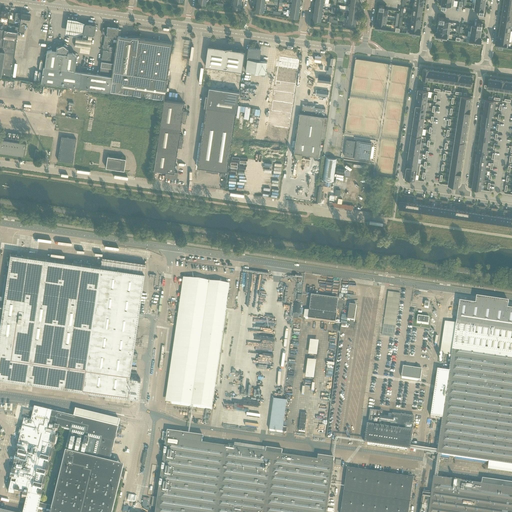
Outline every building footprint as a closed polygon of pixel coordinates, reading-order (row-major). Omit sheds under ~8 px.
[(473,3),(472,9),(473,9),(479,10),(479,13),(483,13),(484,10),(484,8),(484,5),(475,3),(474,3),(473,3)] [(388,9),(384,9),(384,6),(380,5),(379,9),(378,9),(378,11),(379,11),(378,14),(387,15),(388,9)] [(21,14),(20,19),(18,32),(24,33),(25,25),(22,24),(22,21),(29,22),(30,15),(21,14)] [(76,20),(67,18),(65,34),(75,35),(82,33),(84,23),(76,20)] [(356,20),(347,18),(345,28),(352,29),(353,25),(355,26),(356,20)] [(438,21),(438,23),(439,23),(438,26),(450,28),(451,22),(445,21),(444,21),(444,18),(440,18),(439,21),(438,21)] [(83,34),(82,39),(87,39),(88,35),(92,35),(94,34),(95,25),(86,23),(84,24),(83,34)] [(471,30),(471,31),(480,32),(481,30),(481,28),(482,24),(477,23),(477,26),(472,25),(471,30)] [(103,47),(103,49),(115,51),(115,47),(109,46),(109,45),(107,45),(108,38),(116,39),(117,35),(118,29),(108,27),(108,30),(107,30),(105,30),(105,35),(103,47)] [(0,45),(15,48),(16,40),(3,38),(4,30),(2,30),(0,29),(0,45)] [(128,37),(117,35),(116,39),(115,47),(115,51),(111,76),(109,92),(160,100),(164,100),(165,91),(167,79),(172,43),(160,42),(139,39),(139,38),(135,37),(136,36),(128,36),(128,37)] [(0,76),(10,78),(15,48),(0,45),(0,76)] [(41,82),(78,88),(80,72),(74,71),(76,56),(73,53),(68,52),(68,49),(63,45),(57,47),(56,50),(51,50),(47,52),(44,67),(43,67),(41,82)] [(245,52),(245,51),(232,49),(232,48),(231,48),(225,49),(223,48),(208,46),(206,60),(205,66),(242,72),(245,52)] [(261,49),(249,47),(248,51),(248,52),(247,59),(246,71),(265,74),(266,67),(267,62),(259,61),(259,60),(260,60),(260,58),(259,57),(261,49)] [(99,75),(111,76),(115,51),(103,49),(99,75)] [(277,66),(269,126),(289,129),(299,59),(294,58),(277,55),(276,66),(277,66)] [(306,58),(303,64),(311,68),(314,62),(306,58)] [(302,73),(308,77),(311,72),(305,69),(302,73)] [(241,79),(242,72),(228,70),(228,72),(236,73),(236,78),(241,79)] [(78,88),(109,92),(111,76),(99,75),(80,72),(78,88)] [(322,85),(323,73),(312,72),(312,85),(322,85)] [(304,77),(301,80),(307,85),(310,82),(304,77)] [(204,107),(206,108),(206,107),(236,112),(239,92),(209,88),(208,96),(206,95),(205,99),(205,100),(204,107)] [(164,100),(156,150),(177,153),(177,146),(181,147),(182,140),(183,139),(182,139),(183,135),(179,134),(181,122),(185,122),(186,115),(186,114),(187,110),(183,110),(184,103),(164,100)] [(294,153),(294,157),(302,158),(302,154),(319,156),(325,116),(324,116),(325,109),(314,107),(315,106),(312,106),(310,106),(307,106),(305,105),(303,105),(301,113),(300,113),(294,153)] [(206,107),(206,108),(197,167),(207,168),(206,170),(213,171),(213,172),(214,172),(215,172),(218,172),(218,170),(228,171),(236,112),(206,107)] [(61,137),(58,161),(73,163),(76,139),(61,137)] [(0,152),(24,156),(26,143),(25,143),(25,144),(0,139),(0,152)] [(371,144),(346,140),(344,156),(369,160),(371,144)] [(177,153),(156,150),(153,170),(165,172),(165,176),(168,176),(168,177),(170,177),(177,178),(177,172),(174,171),(177,153)] [(81,165),(97,167),(99,154),(83,152),(81,165)] [(107,156),(106,168),(124,170),(125,159),(107,156)] [(323,180),(333,182),(337,159),(326,158),(323,180)] [(0,379),(137,399),(140,379),(129,377),(132,358),(137,359),(137,354),(132,353),(137,317),(143,318),(143,313),(138,313),(144,273),(102,267),(10,254),(2,306),(0,305),(0,379)] [(211,410),(226,308),(229,286),(193,280),(193,279),(190,278),(190,280),(189,280),(171,404),(211,410)] [(311,296),(308,320),(335,323),(338,300),(311,296)] [(347,321),(354,322),(357,307),(350,306),(347,321)] [(429,318),(421,317),(418,317),(417,323),(428,325),(429,318)] [(449,372),(438,371),(431,418),(442,420),(437,455),(511,465),(511,331),(456,324),(449,373),(449,372)] [(408,343),(425,345),(427,329),(411,327),(408,343)] [(309,340),(307,355),(316,356),(318,341),(309,340)] [(305,360),(304,378),(313,379),(314,361),(305,360)] [(420,381),(421,370),(403,367),(401,378),(420,381)] [(268,431),(281,432),(285,401),(272,399),(268,431)] [(119,421),(75,411),(73,418),(51,413),(34,408),(34,409),(32,416),(25,414),(23,421),(18,444),(17,447),(16,452),(18,453),(16,459),(14,459),(12,466),(14,466),(13,473),(11,472),(9,480),(11,480),(9,491),(14,492),(13,494),(22,496),(21,499),(26,500),(23,511),(3,511),(0,511),(37,511),(38,509),(50,511),(112,511),(123,468),(108,464),(119,421)] [(414,417),(396,415),(392,414),(390,429),(380,428),(382,413),(370,411),(368,426),(367,426),(365,444),(410,451),(413,433),(412,432),(414,417)] [(298,433),(304,434),(306,419),(300,418),(298,433)] [(408,511),(414,479),(407,478),(347,469),(340,511),(326,511),(335,459),(318,457),(318,461),(278,455),(202,444),(203,437),(168,432),(166,439),(166,444),(160,485),(155,511),(511,511),(511,489),(434,478),(425,477),(423,489),(424,490),(421,511),(408,511)]
